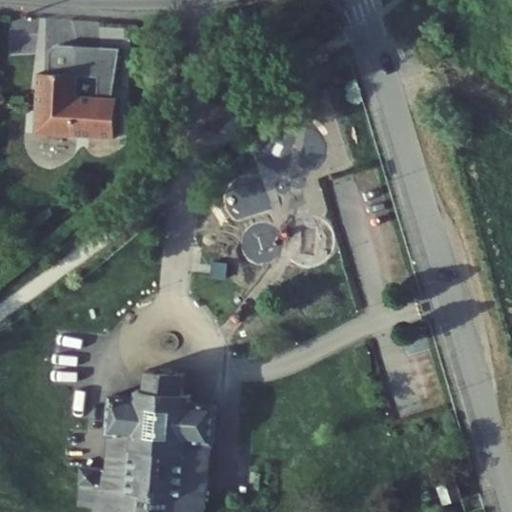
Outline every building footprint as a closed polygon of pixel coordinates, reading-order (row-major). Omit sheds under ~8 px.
[(116,102),(111,102),(119,51),(56,48),(53,48),(52,49),(49,53),(49,54),(47,76),(45,76),(57,139),(113,142),(116,102)] [(47,138),(57,139),(45,76),(37,76),(36,95),(39,99),(39,109),(35,108),(34,130),(47,131),(47,138)] [(171,388),(172,367),(133,364),(132,385),(171,388)] [(132,385),(124,385),(123,392),(97,391),(94,430),(97,430),(94,464),(69,463),(66,502),(91,504),(90,511),(193,511),(199,437),(202,437),(204,398),(178,397),(179,388),(171,388),(132,385)] [(475,511),(486,509),(480,491),(463,497),(467,511),(475,511)]
